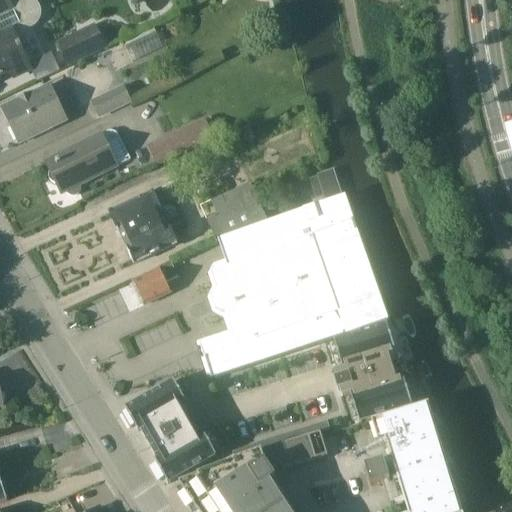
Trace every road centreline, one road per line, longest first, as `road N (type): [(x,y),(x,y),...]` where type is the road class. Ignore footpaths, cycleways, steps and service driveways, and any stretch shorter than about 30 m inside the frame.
road 1 (residential): [(161,511),(0,271)]
road 2 (residential): [(250,511),(295,482),(379,453)]
road 3 (tertiary): [(474,0),(487,87),(505,136)]
road 4 (tertiary): [(505,136),(489,0)]
